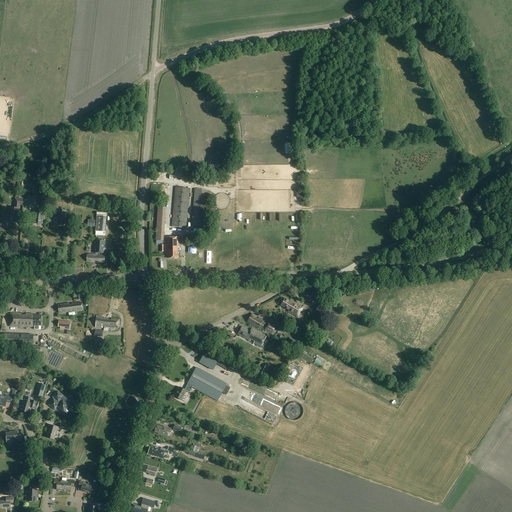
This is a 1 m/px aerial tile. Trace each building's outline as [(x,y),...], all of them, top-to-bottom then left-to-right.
[(167,201),(168,193),(168,194),(169,186),(162,186),(161,193),(163,193),(162,200),(167,201)] [(172,227),(186,228),(189,188),(175,187),(172,227)] [(191,229),(206,230),(209,190),(195,189),(191,229)] [(40,197),(39,207),(46,207),(47,197),(40,197)] [(22,205),(22,199),(18,198),(18,199),(14,198),(13,208),(9,208),(8,221),(17,222),(19,204),(22,205)] [(158,208),(156,240),(163,241),(165,208),(159,208),(158,208)] [(149,209),(148,243),(155,243),(156,210),(149,209)] [(31,210),(31,216),(34,216),(34,223),(41,224),(42,210),(35,210),(31,210)] [(65,226),(65,221),(66,211),(58,210),(58,214),(55,214),(54,218),(57,218),(57,225),(65,226)] [(96,215),(95,231),(105,232),(107,216),(96,215)] [(179,248),(179,238),(166,238),(166,253),(168,253),(168,259),(177,259),(177,248),(179,248)] [(87,254),(86,262),(95,263),(95,261),(97,261),(97,263),(104,263),(104,255),(97,254),(98,253),(104,254),(105,248),(104,248),(104,245),(105,245),(105,240),(94,240),(94,253),(96,253),(96,254),(87,254)] [(284,298),(280,306),(289,310),(288,312),(297,317),(303,308),(294,302),(293,303),(284,298)] [(82,310),(81,303),(72,304),(72,305),(68,305),(68,303),(63,304),(57,305),(58,313),(64,313),(73,311),(82,310)] [(272,310),(289,318),(291,314),(274,306),(272,310)] [(10,313),(10,326),(34,327),(34,326),(34,330),(41,330),(41,326),(41,316),(32,315),(32,314),(26,314),(26,315),(22,315),(22,314),(10,313)] [(259,329),(262,322),(263,322),(255,318),(256,316),(252,314),(251,315),(251,316),(247,322),(259,329)] [(111,321),(108,321),(108,319),(102,318),(102,316),(96,316),(95,328),(102,328),(102,327),(118,328),(119,320),(111,319),(111,321)] [(60,329),(70,330),(71,323),(68,322),(58,321),(58,327),(61,327),(60,329)] [(264,332),(271,335),(276,325),(269,321),(264,332)] [(242,327),(238,334),(250,341),(251,339),(254,341),(254,343),(261,347),(266,337),(251,329),(250,331),(242,327)] [(86,345),(94,345),(94,332),(85,332),(86,345)] [(4,343),(4,345),(21,346),(21,350),(27,350),(27,346),(28,346),(32,346),(33,335),(29,335),(5,334),(4,343)] [(253,349),(255,345),(238,337),(236,341),(253,349)] [(280,352),(284,345),(279,342),(275,349),(280,352)] [(199,363),(214,371),(219,361),(204,353),(199,363)] [(262,377),(264,373),(268,367),(264,364),(260,370),(257,375),(262,377)] [(193,387),(217,401),(227,384),(196,368),(187,384),(188,384),(184,390),(179,387),(174,396),(181,400),(186,391),(189,393),(193,387)] [(35,396),(42,398),(45,390),(37,388),(35,396)] [(69,406),(66,403),(68,400),(62,396),(57,392),(53,397),(54,398),(49,405),(54,409),(57,407),(64,412),(69,406)] [(0,395),(0,404),(5,406),(7,402),(10,403),(12,397),(6,395),(5,397),(0,395)] [(38,402),(30,400),(31,398),(26,397),(25,401),(21,400),(20,405),(22,406),(20,411),(29,413),(30,407),(36,409),(38,402)] [(243,414),(246,409),(233,400),(230,405),(243,414)] [(285,411),(285,412),(285,413),(285,414),(285,415),(286,416),(286,417),(287,417),(287,418),(288,419),(289,419),(290,420),(291,420),(292,420),(293,421),(294,421),(295,421),(295,420),(296,420),(297,420),(298,420),(299,419),(300,418),(301,417),(301,416),(302,416),(302,415),(302,414),(303,413),(303,412),(303,411),(303,410),(302,409),(302,408),(302,407),(301,407),(301,406),(300,405),(299,405),(299,404),(298,404),(297,403),(296,403),(295,403),(294,403),(293,403),(292,403),(291,403),(290,403),(290,404),(289,404),(288,405),(287,405),(287,406),(286,407),(285,408),(285,409),(285,410),(285,411)] [(57,431),(58,427),(49,424),(48,429),(46,437),(54,440),(56,434),(55,434),(56,431),(57,431)] [(156,426),(154,432),(161,435),(165,437),(167,431),(170,431),(170,429),(164,427),(163,428),(156,426)] [(17,436),(17,431),(12,432),(6,433),(6,441),(15,440),(15,442),(22,441),(22,435),(17,436)] [(168,454),(169,452),(172,453),(173,453),(175,454),(177,449),(173,448),(172,448),(172,447),(169,446),(167,450),(161,448),(161,449),(158,448),(158,449),(150,447),(148,454),(153,456),(156,457),(156,456),(159,457),(158,458),(163,459),(165,454),(168,454)] [(148,475),(154,477),(156,469),(142,465),(140,471),(148,473),(148,475)] [(56,490),(63,490),(64,478),(62,478),(62,481),(58,481),(58,479),(54,479),(54,486),(57,486),(56,490)] [(64,478),(63,490),(70,491),(71,487),(74,487),(74,480),(70,480),(70,482),(66,482),(67,478),(64,478)] [(81,491),(92,494),(94,487),(83,484),(84,482),(80,481),(78,486),(82,487),(81,491)] [(27,501),(37,501),(37,490),(33,490),(33,486),(26,486),(26,490),(28,490),(27,501)] [(13,503),(13,498),(5,498),(5,501),(0,500),(0,507),(10,508),(10,503),(13,503)] [(134,506),(132,511),(146,511),(148,506),(154,508),(155,502),(143,498),(141,504),(142,504),(141,508),(134,506)]
